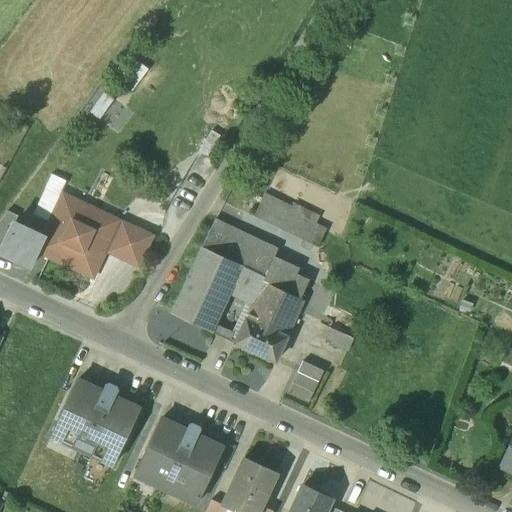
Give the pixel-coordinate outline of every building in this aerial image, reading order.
[(155,46),(148,41),(118,79),(133,91),(149,71),(140,64),(155,46)] [(291,208),(264,195),(254,216),(281,229),(289,212),(291,208)] [(117,221),(63,196),(43,237),(37,250),(92,276),(117,221)] [(0,222),(0,245),(3,247),(13,224),(17,217),(8,212),(0,222)] [(289,212),(281,229),(303,240),(312,223),(289,212)] [(278,249),(216,220),(216,219),(215,219),(201,247),(242,266),(246,267),(254,249),(274,258),(278,249)] [(151,236),(122,223),(108,252),(137,265),(151,236)] [(326,230),(312,223),(303,240),(317,247),(326,230)] [(37,250),(43,237),(13,224),(3,247),(0,253),(0,255),(30,268),(37,250)] [(242,266),(201,247),(171,314),(211,332),(215,324),(229,294),(242,266)] [(274,258),(254,249),(246,267),(265,276),(271,264),(274,258)] [(308,281),(271,264),(265,276),(263,281),(300,299),(308,281)] [(242,266),(229,294),(246,301),(252,304),(263,281),(265,276),(246,267),(242,266)] [(300,299),(263,281),(252,304),(246,318),(286,337),(303,300),(300,299)] [(246,301),(232,332),(215,324),(211,332),(234,343),(246,318),(252,304),(246,301)] [(286,337),(246,318),(234,343),(275,362),(286,337)] [(352,338),(330,328),(324,341),(346,351),(352,338)] [(302,363),(297,373),(318,383),(323,373),(302,363)] [(297,373),(292,384),(313,394),(318,383),(297,373)] [(52,438),(113,465),(139,407),(114,396),(117,389),(106,384),(103,390),(78,379),(52,438)] [(292,384),(287,395),(308,404),(313,394),(292,384)] [(199,427),(191,424),(188,425),(186,430),(161,418),(134,476),(195,505),(223,447),(198,435),(200,430),(199,427)] [(511,447),(510,446),(500,470),(503,471),(505,466),(511,469),(511,447)] [(276,473),(244,457),(222,504),(221,506),(227,509),(234,511),(258,511),(262,504),(276,473)] [(331,499),(301,485),(288,511),(325,511),(328,505),(331,499)] [(222,504),(211,499),(205,511),(225,511),(227,509),(221,506),(222,504)]
